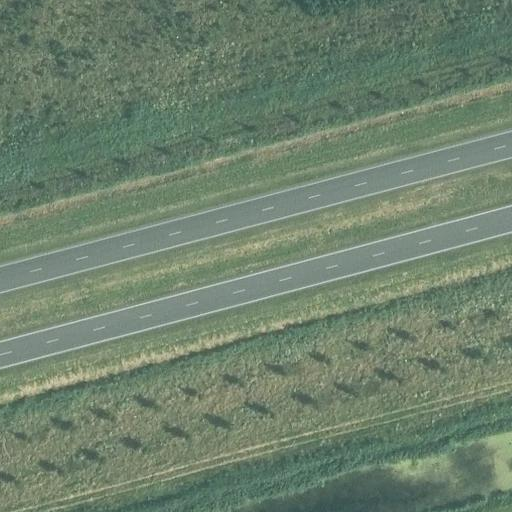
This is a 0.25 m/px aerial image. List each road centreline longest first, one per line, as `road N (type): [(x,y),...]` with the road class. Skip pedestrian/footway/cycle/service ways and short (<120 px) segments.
road 1 (trunk): [(0,357),(511,219)]
road 2 (trunk): [(511,143),(0,280)]
